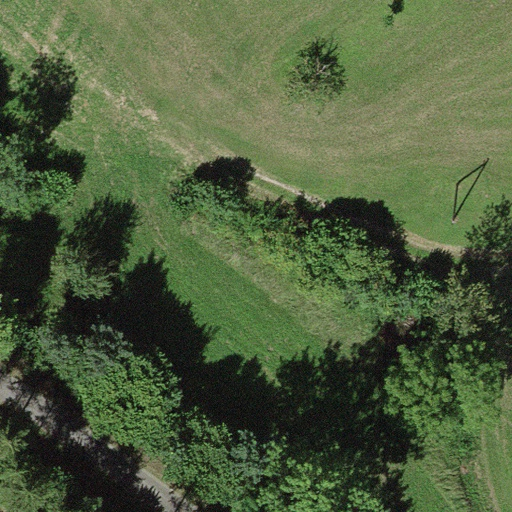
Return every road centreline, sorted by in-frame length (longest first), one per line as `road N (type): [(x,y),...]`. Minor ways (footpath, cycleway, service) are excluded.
road 1 (track): [(145,117),(344,231),(448,260),(493,268),(511,261)]
road 2 (track): [(493,268),(471,359),(465,443),(484,511)]
road 3 (track): [(0,399),(161,511)]
